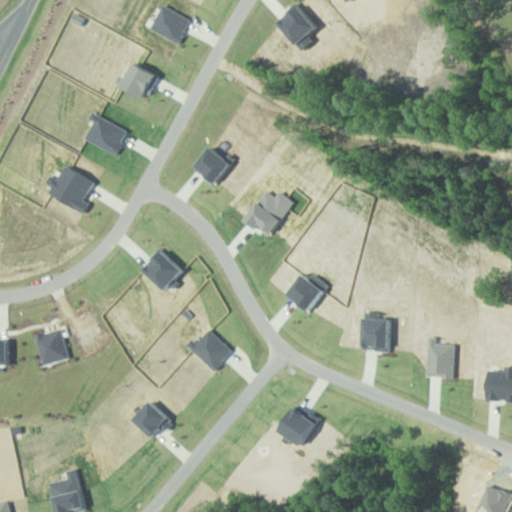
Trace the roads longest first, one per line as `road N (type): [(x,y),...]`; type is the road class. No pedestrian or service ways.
road 1 (residential): [(246,0),(101,253),(45,288),(0,297)]
road 2 (residential): [(284,351),(511,449)]
road 3 (residential): [(284,351),(201,224),(145,186)]
road 4 (residential): [(148,511),(284,351)]
